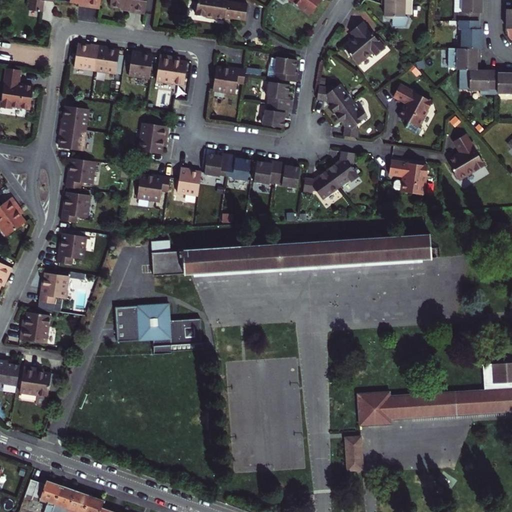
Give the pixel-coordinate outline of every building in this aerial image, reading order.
[(201,0),(201,6),(229,10),(230,8),(238,9),(249,11),(250,0),(201,0)] [(288,0),(293,3),(291,5),(300,11),(301,9),(312,16),(322,0),(288,0)] [(404,17),(404,0),(385,0),(385,4),(385,17),(387,17),(387,20),(392,20),(392,26),(404,26),(407,19),(406,17),(404,17)] [(481,0),(462,0),(462,13),(459,13),(459,21),(479,21),(479,13),(482,13),(481,0)] [(385,51),(363,21),(350,30),(356,38),(354,40),(352,41),(351,40),(343,46),(350,56),(349,58),(353,62),(354,62),(356,65),(372,53),(376,58),(385,51)] [(462,29),(462,49),(479,49),(481,49),(482,29),(479,29),(479,21),(459,21),(459,29),(462,29)] [(102,38),(92,37),(91,38),(87,38),(81,38),(77,62),(98,64),(101,40),(102,38)] [(101,40),(98,64),(118,67),(121,43),(112,41),(101,40)] [(139,45),(140,43),(131,41),(127,67),(150,70),(152,47),(146,46),(139,45)] [(159,45),(156,71),(183,74),(186,51),(179,50),(173,50),(173,46),(159,45)] [(477,71),(477,62),(477,59),(479,60),(479,49),(462,49),(457,49),(457,70),(470,70),(477,71)] [(275,71),(274,79),(296,82),(298,72),(295,72),(296,67),(297,59),(276,56),(275,59),(274,59),(274,63),(274,64),(274,70),(275,71)] [(21,66),(8,64),(2,103),(13,104),(13,101),(31,103),(33,92),(34,81),(19,78),(21,66)] [(237,84),(242,85),(243,82),(245,69),(230,67),(230,68),(213,66),(210,91),(225,93),(235,94),(237,84)] [(477,71),(470,70),(470,90),(497,90),(498,74),(497,71),(481,71),(477,71)] [(505,74),(498,74),(497,90),(497,93),(511,93),(511,71),(508,71),(508,74),(505,74)] [(268,96),(267,104),(289,107),(291,96),(289,96),(289,92),(290,85),(269,82),(268,85),(267,85),(267,88),(268,88),(267,95),(268,96)] [(316,100),(324,101),(328,107),(334,115),(352,102),(350,99),(351,97),(349,94),(346,94),(339,84),(330,90),(327,89),(327,88),(317,86),(316,100)] [(399,84),(392,97),(406,104),(405,106),(404,108),(402,107),(398,117),(409,122),(410,125),(414,127),(416,125),(419,127),(431,101),(399,84)] [(352,102),(334,115),(339,122),(344,128),(342,136),(356,138),(357,128),(355,128),(355,125),(367,116),(362,108),(359,111),(357,109),(358,107),(356,104),(353,104),(352,102)] [(61,124),(87,127),(90,105),(67,103),(66,110),(66,115),(62,115),(61,124)] [(288,117),(289,107),(267,104),(266,110),(265,110),(264,116),(263,117),(262,122),(263,123),(263,126),(284,129),(285,121),(286,116),(288,117)] [(175,140),(178,125),(151,122),(147,151),(170,154),(171,145),(172,140),(175,140)] [(87,127),(61,124),(60,132),(63,132),(62,138),(61,146),(84,149),(87,127)] [(478,137),(466,144),(471,154),(467,157),(459,161),(469,181),(486,173),(486,174),(495,169),(478,137)] [(342,167),(336,172),(349,190),(352,188),(354,188),(356,187),(357,185),(359,183),(361,186),(368,180),(360,169),(361,165),(363,165),(364,155),(350,153),(349,161),(342,167)] [(234,179),(237,156),(227,155),(226,157),(224,157),(214,156),(211,177),(214,177),(213,178),(216,178),(217,177),(227,179),(227,178),(234,179)] [(237,156),(234,179),(240,179),(241,180),(248,181),(249,183),(252,183),(254,182),(256,182),(259,162),(250,161),(247,160),(247,158),(237,156)] [(66,175),(65,186),(82,188),(83,182),(93,184),(96,161),(72,157),(70,171),(67,171),(66,175)] [(430,192),(433,192),(437,163),(401,158),(399,172),(413,174),(413,176),(413,178),(406,177),(403,179),(402,185),(404,188),(423,191),(424,193),(429,194),(430,192)] [(283,186),(287,163),(276,161),(275,164),(272,164),(264,162),(260,184),(263,184),(264,185),(266,186),(268,184),(276,185),(283,186)] [(287,163),(283,186),(289,186),(289,188),(297,189),(298,190),(300,191),(303,189),(305,189),(307,168),(299,167),(296,166),(296,164),(287,163)] [(197,167),(186,165),(182,192),(206,196),(210,172),(199,170),(196,170),(197,167)] [(347,191),(349,190),(336,172),(327,178),(323,182),(315,180),(313,194),(322,196),(322,194),(326,194),(332,203),(342,195),(345,195),(347,193),(347,191)] [(176,191),(178,175),(167,174),(163,173),(162,175),(149,174),(146,197),(168,201),(169,190),(176,191)] [(62,209),(60,221),(78,223),(79,216),(88,217),(92,194),(68,191),(66,206),(62,205),(62,209)] [(23,204),(15,192),(0,202),(0,216),(9,231),(28,218),(24,211),(20,206),(23,204)] [(177,235),(158,236),(160,270),(438,254),(437,230),(177,245),(177,235)] [(93,236),(69,232),(67,247),(64,246),(63,250),(61,262),(78,265),(79,257),(89,259),(93,236)] [(12,278),(17,265),(0,257),(0,289),(1,290),(4,281),(7,276),(12,278)] [(76,275),(53,269),(50,285),(47,284),(47,288),(45,300),(60,303),(62,295),(73,297),(76,275)] [(124,302),(125,337),(163,335),(163,348),(181,348),(181,346),(213,345),(212,336),(211,336),(210,313),(177,314),(176,299),(124,302)] [(34,326),(30,325),(28,338),(55,342),(59,315),(37,311),(35,319),(34,326)] [(15,362),(15,360),(5,358),(2,379),(7,381),(7,382),(15,383),(16,385),(19,385),(20,384),(23,385),(26,364),(17,362),(15,362)] [(511,359),(489,360),(491,387),(395,391),(395,387),(364,388),(366,419),(397,418),(396,414),(511,408),(511,359)] [(45,364),(31,362),(27,388),(54,393),(59,370),(50,368),(44,367),(45,364)] [(366,431),(351,432),(352,465),(367,465),(366,431)] [(25,497),(39,502),(41,498),(49,501),(47,505),(44,511),(51,511),(53,510),(62,485),(47,480),(45,483),(40,482),(32,479),(25,497)] [(62,485),(53,510),(58,511),(68,511),(70,507),(76,491),(68,488),(62,485)] [(76,491),(70,507),(83,511),(84,511),(90,496),(83,493),(76,491)] [(97,498),(90,496),(84,511),(100,511),(101,508),(104,501),(97,498)]
